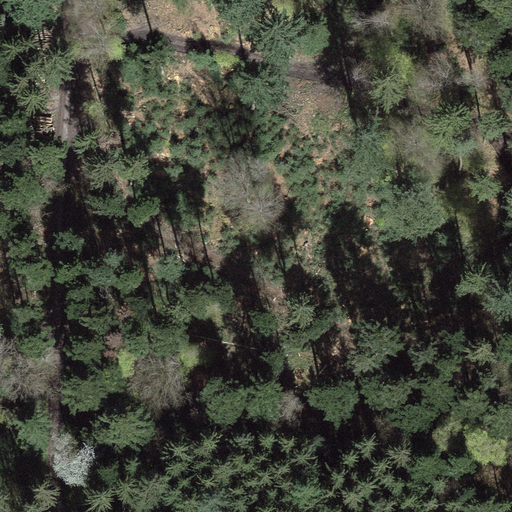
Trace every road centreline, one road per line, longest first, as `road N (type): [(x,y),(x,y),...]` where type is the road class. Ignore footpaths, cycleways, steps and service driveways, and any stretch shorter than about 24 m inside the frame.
road 1 (track): [(77,0),(43,511)]
road 2 (track): [(71,36),(379,106),(511,124)]
